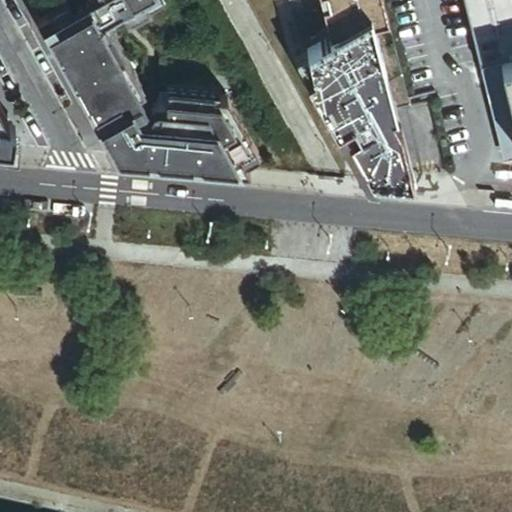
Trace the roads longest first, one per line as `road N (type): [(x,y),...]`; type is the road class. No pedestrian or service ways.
road 1 (residential): [(511,229),(84,192)]
road 2 (residential): [(0,19),(74,155),(84,192)]
